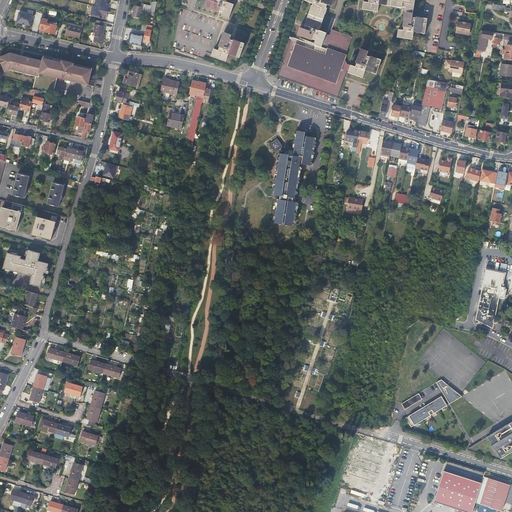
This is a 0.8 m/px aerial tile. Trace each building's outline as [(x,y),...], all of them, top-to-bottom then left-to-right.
[(107,9),(108,0),(95,0),(94,6),(107,9)] [(206,0),(204,6),(222,13),(221,17),(228,19),(234,4),(226,1),(226,0),(206,0)] [(305,0),(312,2),(312,5),(311,5),(303,27),(299,26),(297,34),(314,40),(313,44),(291,36),(277,76),(336,97),(345,71),(361,77),(364,68),(367,69),(366,70),(375,73),(380,58),(366,53),(368,49),(359,46),(352,65),(342,61),(352,34),(334,28),(331,34),(318,29),(319,27),(320,27),(328,4),(331,5),(333,0),(305,0)] [(367,0),(367,3),(364,2),(363,10),(378,12),(379,4),(381,5),(382,5),(406,9),(403,28),(400,27),(398,35),(414,38),(415,29),(417,29),(417,30),(426,31),(428,15),(413,13),(415,0),(367,0)] [(109,9),(107,9),(94,6),(92,5),(90,15),(106,19),(109,9)] [(141,7),(134,5),(132,16),(139,18),(141,7)] [(19,12),(17,22),(30,25),(32,15),(19,12)] [(47,19),(41,18),(39,26),(38,28),(45,30),(44,31),(55,34),(57,26),(46,23),(47,19)] [(94,33),(93,42),(102,44),(104,35),(103,34),(105,26),(102,26),(103,22),(96,20),(93,32),(94,33)] [(470,35),(472,24),(467,23),(463,22),(463,23),(458,22),(456,33),(470,35)] [(80,39),(83,27),(68,23),(65,34),(75,36),(75,38),(80,39)] [(152,25),(147,24),(145,31),(145,35),(143,41),(148,43),(152,25)] [(481,30),(478,50),(484,51),(486,38),(493,39),(494,32),(481,30)] [(145,35),(131,31),(130,32),(129,41),(128,42),(129,43),(142,46),(145,35)] [(231,35),(223,32),(216,49),(213,48),(210,56),(225,61),(228,53),(230,54),(230,55),(238,58),(243,43),(230,38),(231,35)] [(190,39),(198,41),(199,36),(192,33),(190,39)] [(495,37),(493,49),(495,50),(496,43),(501,44),(502,38),(495,37)] [(39,73),(57,77),(94,86),(98,70),(43,57),(42,62),(9,54),(0,57),(0,61),(5,72),(9,70),(36,76),(38,77),(39,73)] [(449,71),(462,74),(464,63),(459,62),(456,61),(451,60),(451,61),(446,60),(444,69),(449,70),(449,71)] [(511,65),(503,64),(502,76),(511,76),(511,65)] [(124,77),(123,82),(136,86),(137,81),(137,79),(139,73),(130,70),(127,78),(124,77)] [(53,94),(57,77),(39,73),(38,77),(36,76),(33,89),(35,90),(38,91),(46,93),(53,94)] [(161,91),(176,94),(179,82),(171,80),(163,79),(161,91)] [(187,143),(193,144),(200,111),(201,102),(202,102),(204,88),(205,85),(195,82),(195,81),(195,80),(193,80),(190,94),(196,95),(193,115),(187,143)] [(422,105),(430,107),(442,109),(447,84),(427,80),(422,105)] [(511,83),(503,82),(501,97),(511,98),(511,92),(511,83)] [(451,92),(462,95),(463,87),(457,85),(457,89),(452,88),(451,92)] [(120,87),(116,101),(121,103),(121,102),(125,103),(129,90),(120,87)] [(210,90),(204,88),(202,102),(207,103),(210,90)] [(37,109),(42,110),(45,99),(36,97),(38,91),(35,90),(33,99),(32,102),(32,103),(38,104),(37,109)] [(0,106),(7,109),(8,105),(10,99),(0,96),(0,106)] [(457,99),(450,98),(448,106),(455,108),(457,99)] [(8,113),(17,116),(19,108),(11,106),(13,99),(10,99),(8,105),(9,105),(8,113)] [(28,101),(21,99),(19,107),(24,109),(27,109),(26,110),(30,111),(30,110),(32,103),(32,102),(28,101)] [(86,122),(91,124),(94,115),(91,114),(93,104),(90,103),(89,106),(87,113),(88,114),(86,122)] [(503,103),(501,118),(508,119),(510,104),(503,103)] [(50,104),(47,104),(47,105),(45,104),(41,120),(49,123),(53,110),(50,109),(50,106),(50,104)] [(405,116),(410,117),(410,116),(412,106),(402,104),(402,107),(400,116),(404,117),(405,116)] [(122,119),(129,120),(130,116),(129,116),(131,107),(123,105),(122,108),(125,109),(122,119)] [(392,116),(399,117),(400,116),(402,107),(394,105),(392,116)] [(419,122),(418,124),(426,126),(430,107),(422,105),(421,108),(419,122)] [(412,106),(410,116),(411,117),(410,120),(419,122),(421,108),(412,106)] [(182,129),(185,116),(173,114),(171,127),(182,129)] [(83,131),(84,131),(85,128),(84,127),(83,127),(84,122),(85,119),(78,117),(75,125),(80,126),(78,133),(82,134),(83,131)] [(468,124),(465,136),(475,138),(477,129),(478,129),(480,119),(471,118),(470,124),(468,124)] [(443,121),(441,131),(453,134),(455,124),(443,121)] [(499,131),(498,131),(496,141),(505,142),(507,133),(502,132),(503,130),(499,129),(499,131)] [(275,158),(277,161),(277,165),(276,166),(277,168),(275,169),(276,171),(275,178),(273,180),(275,182),(273,183),(274,185),(274,189),(272,190),(273,192),(273,196),(277,196),(277,200),(275,202),(277,203),(275,211),(274,212),(275,214),(273,215),(274,217),(274,221),(275,221),(275,222),(275,224),(279,225),(280,226),(281,225),(286,226),(287,227),(288,226),(293,227),(293,224),(295,224),(295,220),(297,219),(296,217),(298,216),(297,214),(298,206),(299,205),(298,203),(294,202),(296,194),(297,194),(298,193),(297,192),(298,184),(300,183),(299,181),(301,180),(299,178),(300,171),(302,169),(301,167),(300,167),(300,165),(298,165),(298,164),(309,165),(311,164),(310,162),(311,155),(313,153),(312,152),(312,148),(314,146),(313,145),(315,143),(314,142),(314,137),(303,135),(303,132),(299,131),(298,130),(297,131),(295,130),(295,133),(293,133),(293,137),(291,138),(292,140),(290,141),(291,143),(291,147),(288,147),(285,143),(281,146),(275,138),(267,144),(273,152),(276,150),(276,151),(277,153),(277,155),(276,156),(276,158),(275,158)] [(357,147),(360,130),(355,130),(354,134),(347,133),(346,139),(354,141),(353,146),(357,147)] [(360,130),(357,147),(357,148),(360,148),(361,142),(367,143),(368,138),(369,132),(360,130)] [(479,139),(493,142),(494,133),(481,130),(479,139)] [(122,134),(112,131),(110,137),(112,137),(110,149),(118,150),(122,134)] [(13,139),(11,139),(9,146),(20,149),(21,145),(24,136),(14,134),(13,139)] [(28,138),(24,136),(21,145),(29,147),(30,144),(33,145),(35,140),(31,139),(31,138),(28,138)] [(393,142),(383,140),(381,155),(390,157),(390,155),(393,143),(393,142)] [(53,155),(55,144),(46,142),(44,152),(53,155)] [(401,145),(393,143),(390,155),(399,157),(401,146),(401,145)] [(399,157),(407,159),(409,148),(403,147),(403,146),(401,146),(399,157)] [(64,159),(67,149),(59,147),(57,154),(60,155),(59,158),(64,160),(64,159)] [(72,149),(67,148),(67,149),(64,159),(69,160),(72,149)] [(78,151),(72,149),(69,160),(75,162),(78,151)] [(407,163),(416,165),(418,157),(419,150),(410,149),(407,163)] [(78,150),(78,151),(75,162),(77,163),(78,159),(81,160),(83,152),(78,150)] [(422,158),(418,157),(416,165),(416,168),(428,170),(430,160),(426,159),(422,158)] [(445,160),(442,159),(439,170),(450,172),(452,161),(451,161),(452,157),(448,157),(447,161),(446,161),(445,160)] [(465,168),(466,162),(458,160),(456,172),(464,173),(465,168)] [(118,165),(106,162),(103,176),(114,179),(118,165)] [(466,178),(479,182),(479,179),(480,170),(469,167),(466,178)] [(388,175),(395,177),(397,169),(389,168),(388,175)] [(480,180),(494,183),(495,181),(497,172),(482,169),(480,180)] [(501,173),(499,182),(495,181),(494,183),(494,185),(499,186),(499,185),(505,187),(504,189),(504,190),(509,192),(510,191),(511,185),(511,170),(508,170),(507,174),(501,173)] [(29,176),(18,173),(11,194),(23,198),(29,176)] [(388,189),(392,190),(393,183),(386,181),(384,189),(388,189)] [(64,186),(52,183),(47,204),(58,207),(64,186)] [(432,187),(429,197),(441,200),(444,191),(432,187)] [(364,199),(349,197),(349,202),(348,209),(353,210),(353,209),(358,209),(363,210),(364,199)] [(2,208),(0,215),(0,225),(16,230),(21,213),(20,213),(22,207),(13,204),(11,210),(2,208)] [(498,208),(492,207),(489,220),(500,222),(501,213),(498,212),(498,208)] [(50,220),(37,217),(32,235),(51,240),(56,222),(57,217),(52,215),(50,220)] [(32,274),(30,284),(41,287),(43,280),(44,280),(46,276),(44,275),(45,272),(47,273),(48,268),(48,267),(49,263),(39,260),(41,253),(29,250),(26,260),(21,258),(21,256),(7,252),(2,268),(29,275),(30,273),(32,274)] [(495,319),(501,286),(504,287),(505,285),(505,283),(504,283),(504,282),(503,282),(504,273),(486,269),(478,307),(477,314),(476,319),(479,321),(479,320),(494,323),(495,323),(496,322),(497,323),(497,321),(498,319),(495,319)] [(34,308),(38,294),(27,291),(23,304),(31,307),(30,312),(36,313),(37,309),(34,308)] [(10,326),(22,330),(26,317),(23,316),(25,310),(18,309),(17,314),(14,314),(10,326)] [(0,341),(6,343),(8,334),(0,331),(0,341)] [(25,340),(16,338),(12,352),(22,355),(25,340)] [(62,361),(65,352),(50,347),(47,357),(62,361)] [(80,356),(65,352),(62,361),(77,366),(80,356)] [(88,369),(104,373),(107,363),(91,359),(88,369)] [(104,373),(119,378),(121,368),(107,363),(104,373)] [(119,378),(124,379),(127,369),(121,368),(119,378)] [(50,382),(46,380),(47,376),(38,373),(34,386),(43,389),(48,390),(50,382)] [(436,382),(449,403),(462,396),(441,379),(436,382)] [(83,387),(68,383),(65,392),(80,397),(83,387)] [(43,389),(34,386),(30,399),(40,402),(43,389)] [(91,406),(101,409),(105,393),(96,391),(91,406)] [(401,403),(405,409),(422,398),(419,393),(401,403)] [(442,395),(406,417),(411,426),(447,405),(442,395)] [(97,421),(101,409),(91,406),(87,418),(96,421),(97,421)] [(34,416),(19,412),(16,421),(33,426),(34,422),(32,421),(34,416)] [(82,422),(94,426),(96,421),(87,418),(83,417),(82,422)] [(38,428),(56,433),(59,424),(41,418),(38,428)] [(511,421),(468,447),(500,457),(500,458),(501,457),(511,460),(511,421)] [(59,424),(56,433),(68,437),(71,427),(59,424)] [(98,446),(100,436),(98,436),(83,431),(80,441),(98,446)] [(0,453),(0,455),(9,458),(13,446),(3,443),(0,453)] [(25,459),(43,464),(45,455),(40,453),(28,449),(25,459)] [(0,469),(5,471),(9,458),(0,455),(0,469)] [(45,455),(43,464),(55,468),(57,458),(45,455)] [(69,478),(78,481),(82,466),(73,463),(69,478)] [(471,511),(481,483),(443,471),(433,502),(464,511),(471,511)] [(75,494),(78,481),(69,478),(65,491),(75,494)] [(487,479),(479,505),(494,510),(500,511),(501,511),(509,485),(487,479)] [(23,493),(13,489),(10,499),(14,500),(21,502),(23,493)] [(364,499),(366,495),(351,489),(349,494),(364,499)] [(23,493),(21,502),(30,505),(33,495),(23,493)] [(47,510),(54,511),(60,511),(63,504),(50,500),(47,510)]
